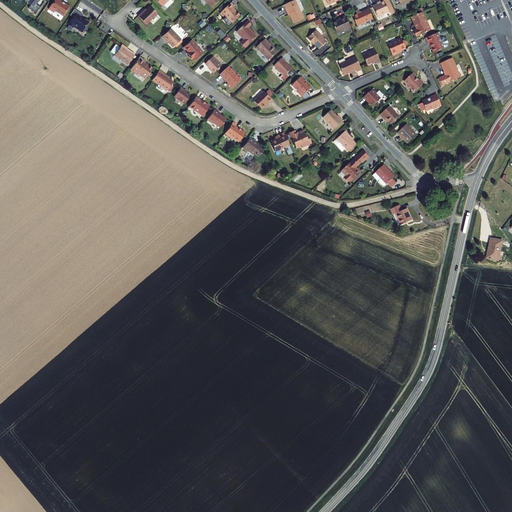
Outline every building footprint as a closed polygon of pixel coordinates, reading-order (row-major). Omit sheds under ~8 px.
[(16,0),(21,3),(23,0),(31,5),(29,8),(36,13),(40,7),(36,5),(39,1),(37,0),(16,0)] [(60,0),(54,0),(48,9),(54,13),(55,11),(63,17),(70,7),(65,4),(63,2),(60,0)] [(295,0),(294,0),(284,5),(286,9),(287,9),(294,23),(304,19),(295,0)] [(380,3),(373,6),(378,17),(389,12),(393,10),(391,5),(387,7),(384,0),(383,0),(382,0),(379,2),(380,3)] [(229,26),(240,16),(240,15),(237,12),(236,12),(234,10),(234,9),(233,8),(234,6),(231,3),(220,13),(223,16),(224,15),(226,17),(225,19),(224,18),(223,20),(226,23),(226,24),(228,26),(229,26)] [(146,25),(157,14),(149,6),(143,12),(143,11),(137,16),(146,25)] [(358,13),(352,16),(357,26),(373,19),(368,9),(359,14),(358,13)] [(73,18),(68,25),(73,28),(74,26),(84,33),(88,28),(86,27),(90,22),(86,19),(85,20),(81,17),(82,15),(77,12),(73,18)] [(422,12),(411,17),(416,27),(417,29),(413,31),(416,37),(431,30),(422,12)] [(350,27),(345,15),(338,19),(339,20),(332,24),(337,33),(350,27)] [(244,47),(256,36),(248,27),(251,24),(248,21),(237,32),(244,40),(240,43),(244,47)] [(172,47),(181,39),(170,28),(161,37),(166,42),(167,41),(172,47)] [(314,43),(319,49),(326,42),(316,30),(307,38),(311,42),(312,41),(314,43)] [(437,33),(426,38),(429,45),(431,44),(432,47),(431,47),(431,48),(434,53),(444,48),(437,33)] [(392,56),(398,53),(397,52),(406,49),(404,46),(402,41),(401,38),(387,45),(392,56)] [(268,42),(265,39),(256,47),(268,60),(276,53),(267,43),(268,42)] [(202,52),(191,40),(183,47),(188,52),(190,54),(188,56),(191,59),(193,58),(195,60),(202,52)] [(505,42),(491,49),(494,55),(507,48),(505,42)] [(127,48),(121,44),(119,47),(115,45),(110,52),(127,64),(134,54),(129,50),(128,51),(126,49),(127,48)] [(376,63),(380,61),(375,50),(363,55),(367,65),(375,61),(376,63)] [(145,61),(139,57),(130,70),(135,74),(136,72),(139,74),(145,78),(152,68),(147,65),(146,65),(144,63),(145,61)] [(222,66),(213,57),(205,64),(213,73),(222,66)] [(357,71),(361,69),(356,57),(345,62),(344,59),(339,61),(340,64),(339,64),(344,75),(356,70),(357,71)] [(274,66),(284,77),(292,69),(286,63),(287,63),(282,58),(274,66)] [(452,58),(441,63),(446,75),(439,78),(442,85),(461,77),(452,58)] [(235,86),(240,80),(234,74),(235,73),(232,68),(230,70),(228,67),(220,74),(226,81),(226,80),(228,83),(227,84),(230,88),(233,86),(234,86),(235,86)] [(165,74),(159,70),(152,80),(167,90),(173,82),(164,75),(165,74)] [(486,73),(487,78),(485,78),(487,86),(502,81),(498,70),(486,73)] [(411,89),(411,91),(413,93),(424,83),(420,79),(419,80),(416,78),(417,77),(413,73),(404,81),(408,86),(408,87),(410,89),(411,89)] [(305,81),(301,77),(292,85),(295,89),(296,89),(299,92),(298,93),(302,97),(311,88),(307,85),(306,85),(304,83),(305,81)] [(184,89),(180,87),(173,97),(184,104),(190,95),(183,90),(184,89)] [(372,107),(381,99),(376,93),(376,92),(373,89),(370,91),(365,96),(363,98),(366,101),(367,100),(369,102),(369,104),(372,107)] [(269,104),(272,100),(264,91),(254,101),(261,109),(268,103),(269,104)] [(426,100),(422,102),(423,103),(419,104),(422,111),(426,110),(426,111),(433,108),(433,109),(438,107),(438,106),(441,105),(436,95),(429,97),(430,98),(428,99),(427,99),(426,99),(426,100)] [(195,111),(202,116),(209,106),(203,102),(201,101),(201,100),(195,96),(188,107),(194,111),(195,111)] [(399,117),(389,106),(380,115),(384,120),(386,118),(391,124),(399,117)] [(214,109),(206,120),(212,124),(213,123),(219,127),(226,118),(222,116),(221,116),(219,114),(219,113),(214,109)] [(331,110),(323,118),(334,129),(342,121),(337,115),(336,116),(331,110)] [(236,125),(232,122),(224,133),(232,138),(233,138),(237,141),(239,141),(244,133),(240,129),(239,130),(237,128),(238,128),(235,126),(236,125)] [(406,124),(397,133),(402,138),(402,137),(407,143),(416,135),(406,124)] [(311,143),(308,136),(306,137),(303,130),(298,132),(299,133),(296,135),(294,130),(288,133),(295,147),(297,147),(301,146),(301,147),(311,143)] [(345,131),(337,139),(345,148),(348,152),(349,151),(353,147),(356,144),(351,139),(352,138),(345,131)] [(289,145),(283,133),(276,136),(277,138),(270,141),(274,151),(289,145)] [(253,140),(249,137),(242,148),(247,151),(248,151),(252,154),(254,154),(254,153),(258,156),(262,151),(257,148),(258,147),(258,146),(259,145),(253,141),(253,140)] [(342,152),(345,148),(337,139),(333,142),(342,152)] [(362,163),(369,157),(363,150),(341,171),(346,176),(344,178),(347,182),(349,180),(351,182),(361,173),(358,170),(357,170),(355,168),(361,162),(362,163)] [(386,184),(395,176),(383,165),(375,172),(381,178),(379,180),(379,182),(383,186),(384,186),(386,184)] [(402,211),(399,205),(390,209),(393,215),(398,226),(411,220),(406,209),(402,211)] [(504,241),(492,238),(488,258),(499,261),(504,241)]
